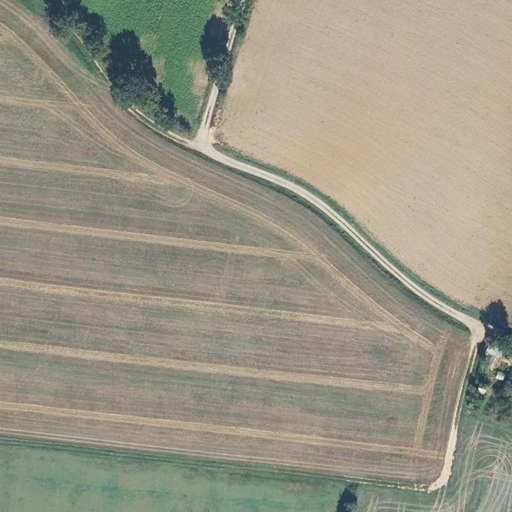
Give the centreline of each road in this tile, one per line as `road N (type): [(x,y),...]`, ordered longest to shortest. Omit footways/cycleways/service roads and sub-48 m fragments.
road 1 (track): [(511,339),(427,300),(301,190),(198,147)]
road 2 (track): [(198,147),(240,0)]
